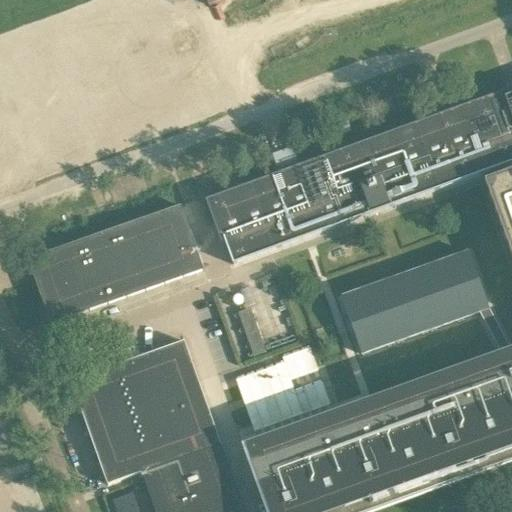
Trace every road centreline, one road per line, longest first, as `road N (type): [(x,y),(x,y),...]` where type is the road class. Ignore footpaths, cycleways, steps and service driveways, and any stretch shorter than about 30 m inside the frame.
road 1 (unclassified): [(511,20),(21,197)]
road 2 (unclassified): [(82,511),(0,333)]
